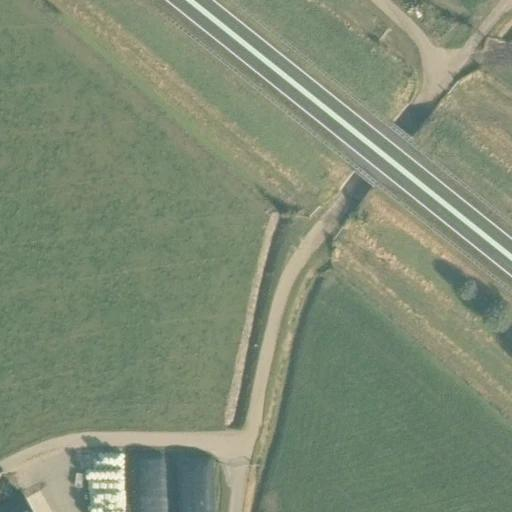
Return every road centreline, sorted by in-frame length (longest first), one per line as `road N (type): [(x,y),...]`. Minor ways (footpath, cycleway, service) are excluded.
road 1 (track): [(377,0),(442,63),(438,87),(278,302),(238,511)]
road 2 (trunk): [(511,257),(187,0)]
